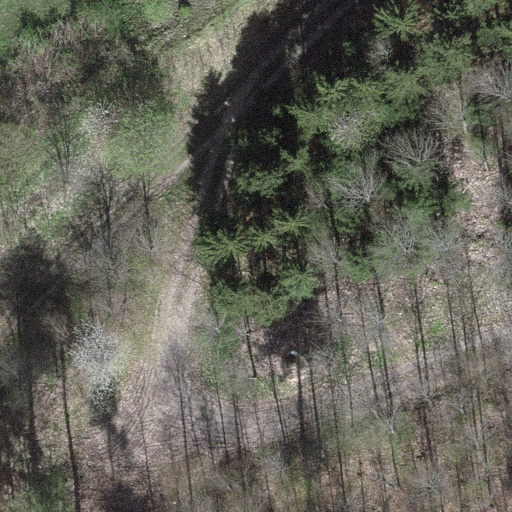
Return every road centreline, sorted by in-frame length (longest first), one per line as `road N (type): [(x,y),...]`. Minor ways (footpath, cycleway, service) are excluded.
road 1 (track): [(352,3),(248,157),(186,315),(190,388),(249,408),(511,323)]
road 2 (track): [(0,328),(356,0)]
